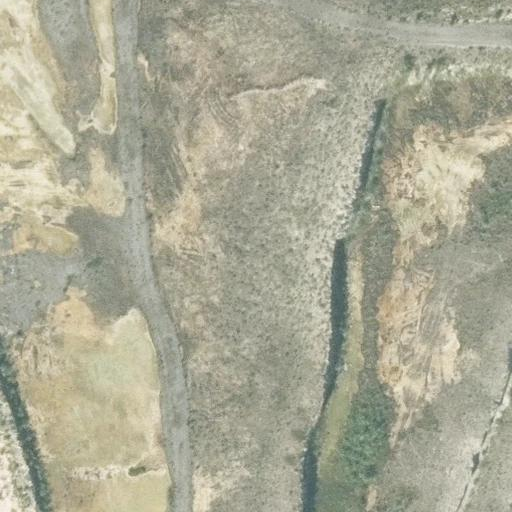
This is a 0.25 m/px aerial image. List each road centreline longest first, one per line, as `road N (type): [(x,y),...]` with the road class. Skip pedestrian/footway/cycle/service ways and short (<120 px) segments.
road 1 (track): [(177,511),(168,362),(127,201),(119,0)]
road 2 (track): [(276,0),(397,36),(511,38)]
